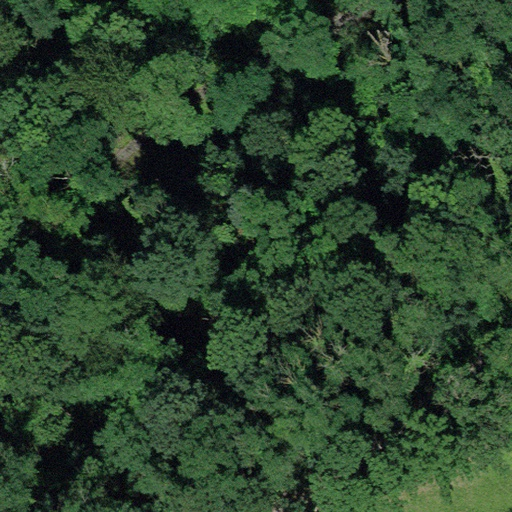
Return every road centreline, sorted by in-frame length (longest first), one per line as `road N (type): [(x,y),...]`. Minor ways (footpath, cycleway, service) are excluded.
road 1 (track): [(0,269),(193,98),(395,0)]
road 2 (track): [(511,333),(293,511)]
road 3 (track): [(0,171),(104,0)]
